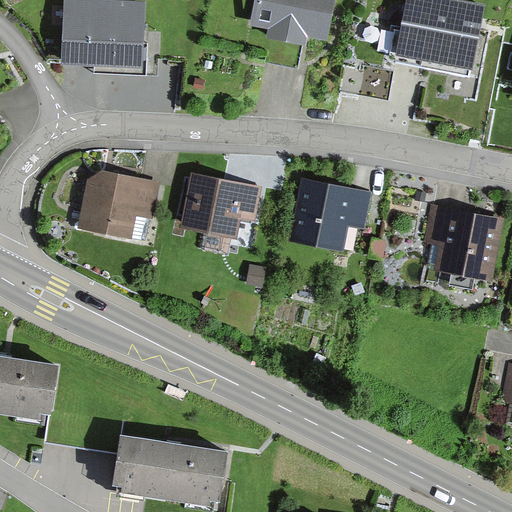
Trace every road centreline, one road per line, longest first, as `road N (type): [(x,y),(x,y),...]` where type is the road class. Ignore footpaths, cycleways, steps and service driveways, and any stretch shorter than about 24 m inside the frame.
road 1 (residential): [(0,219),(26,167),(64,138),(120,126),(316,136),(511,171)]
road 2 (secondary): [(488,511),(0,271)]
